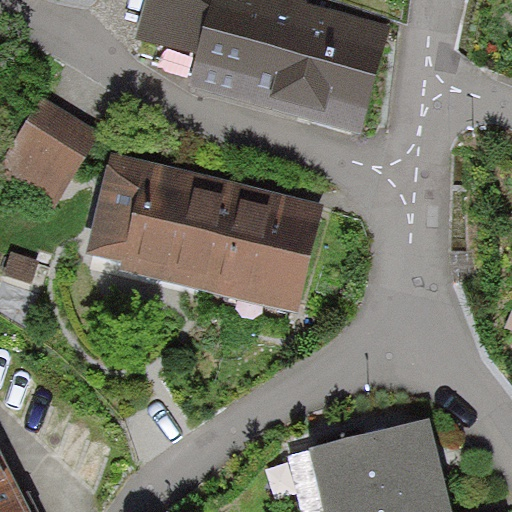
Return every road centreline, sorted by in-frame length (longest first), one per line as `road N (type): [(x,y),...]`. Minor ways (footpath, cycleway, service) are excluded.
road 1 (residential): [(411,178),(148,103),(71,37),(0,12)]
road 2 (residential): [(131,511),(195,450),(331,380),(417,319)]
road 3 (residential): [(511,432),(417,319)]
road 4 (residential): [(411,178),(417,319)]
